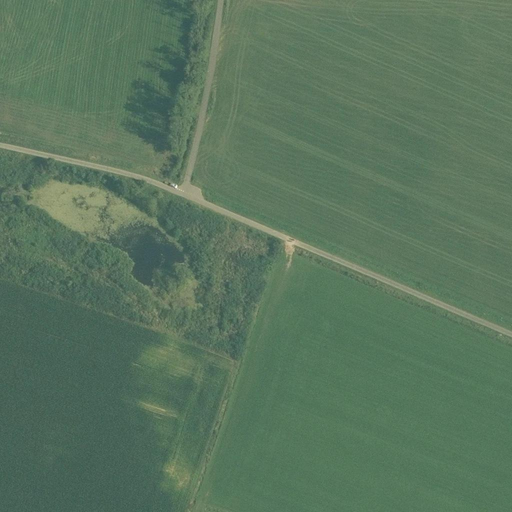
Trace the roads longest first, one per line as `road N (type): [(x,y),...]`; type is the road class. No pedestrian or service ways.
road 1 (unclassified): [(511,332),(182,194)]
road 2 (unclassified): [(0,144),(182,194)]
